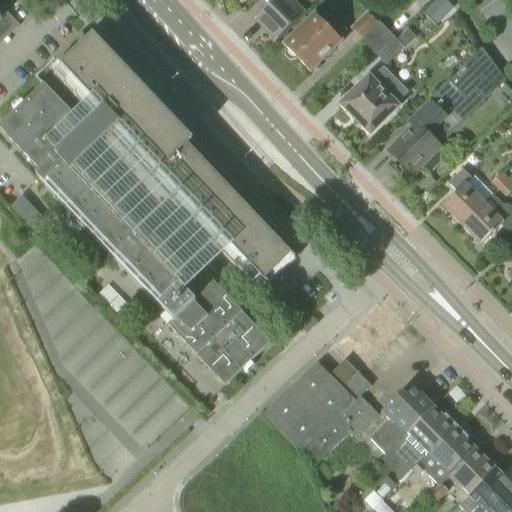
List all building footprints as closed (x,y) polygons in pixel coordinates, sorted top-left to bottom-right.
[(276,0),(257,19),(269,32),(269,35),(273,39),(276,39),(279,42),(318,3),(314,0),(276,0)] [(0,5),(0,44),(20,26),(0,5)] [(320,18),(317,16),(300,32),(286,46),(285,45),(284,46),(287,50),(285,56),(290,62),(297,60),(304,66),(310,73),(342,41),(340,39),(347,32),(328,11),(320,18)] [(377,56),(394,40),(378,23),(377,24),(368,15),(353,30),(377,56)] [(87,130),(96,121),(112,138),(120,130),(265,283),(279,269),(277,267),(291,254),(258,220),(253,224),(239,209),(244,204),(217,176),(212,181),(198,165),(202,161),(189,147),(194,142),(180,127),(175,132),(161,117),(166,112),(124,68),(119,72),(104,57),(109,52),(95,37),(90,42),(82,34),(36,78),(44,86),(45,86),(87,130)] [(394,40),(377,56),(387,65),(404,49),(394,40)] [(468,63),(496,91),(506,82),(482,49),(468,63)] [(484,102),(496,91),(468,63),(456,75),(484,102)] [(438,148),(484,102),(456,75),(409,121),(416,128),(390,154),(414,179),(423,170),(429,176),(443,162),(448,158),(438,148)] [(388,93),(372,76),(342,106),(371,135),(400,105),(397,102),(403,97),(393,87),(388,93)] [(44,86),(0,128),(0,129),(41,173),(37,176),(45,185),(49,181),(164,302),(160,306),(175,321),(169,327),(226,386),(271,343),(214,284),(203,294),(188,279),(186,280),(180,273),(185,268),(156,237),(150,242),(72,160),(84,148),(77,140),(87,130),(45,86),(44,86)] [(462,227),(485,204),(467,186),(474,179),(464,169),(449,184),(457,193),(442,207),(462,227)] [(499,191),(510,180),(503,173),(492,184),(499,191)] [(511,181),(510,180),(499,191),(506,198),(511,191),(511,181)] [(485,204),(462,227),(481,247),(501,227),(511,237),(511,208),(508,206),(504,206),(495,215),(485,204)] [(372,388),(358,374),(345,361),(329,376),(319,365),(264,415),(314,468),(352,433),(357,438),(380,416),(362,398),(372,388)] [(384,457),(434,409),(421,395),(418,398),(412,391),(410,393),(407,390),(383,413),(392,423),(370,442),(384,457)] [(434,409),(384,457),(408,469),(397,480),(401,483),(412,472),(413,472),(456,428),(446,417),(444,419),(434,409)] [(441,485),(449,478),(476,450),(466,440),(467,439),(456,428),(413,472),(419,478),(425,472),(440,487),(441,485)] [(476,450),(449,478),(459,488),(461,487),(472,497),(498,472),(486,461),(488,459),(477,449),(476,450)] [(472,497),(457,511),(511,511),(511,486),(498,472),(472,497)] [(449,491),(441,485),(440,487),(431,495),(438,502),(449,491)] [(375,510),(383,502),(374,493),(365,502),(373,511),(375,510)]
